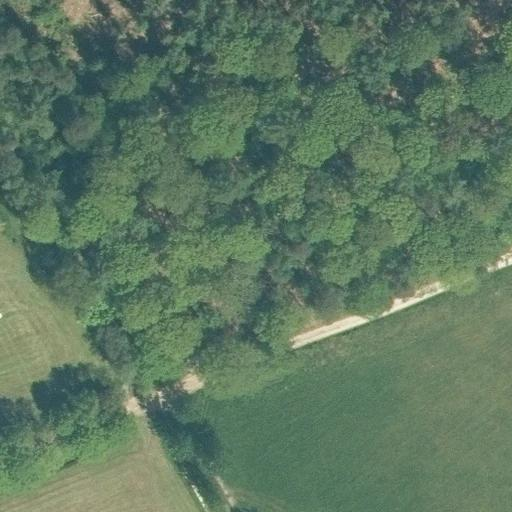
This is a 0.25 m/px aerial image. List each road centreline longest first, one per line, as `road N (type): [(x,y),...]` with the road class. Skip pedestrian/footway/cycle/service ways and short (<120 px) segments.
road 1 (track): [(0,460),(511,254)]
road 2 (track): [(0,95),(102,263),(161,394)]
road 3 (track): [(0,507),(112,460),(170,408)]
road 4 (track): [(232,511),(161,394)]
